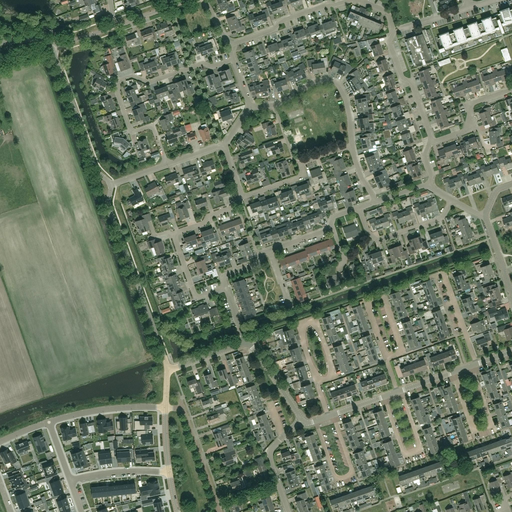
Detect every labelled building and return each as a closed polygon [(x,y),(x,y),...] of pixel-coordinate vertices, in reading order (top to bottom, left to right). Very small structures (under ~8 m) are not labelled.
[(125,0),(127,2),(124,3),(126,9),(140,4),(138,0),(125,0)] [(278,0),(279,3),(276,4),(278,12),(284,10),(282,5),(285,4),(283,0),(278,0)] [(227,2),(218,5),(220,11),(226,9),(227,12),(235,10),(232,4),(230,4),(229,1),(227,2)] [(278,12),(276,4),(271,5),(270,2),(266,4),(268,10),(271,9),(273,14),(278,12)] [(96,3),(87,6),(89,11),(92,10),(93,13),(102,10),(100,6),(97,6),(96,3)] [(352,22),(357,8),(355,7),(354,11),(350,10),(346,19),(352,22)] [(357,8),(352,22),(357,24),(361,14),(358,13),(359,8),(357,8)] [(258,16),(261,24),(267,22),(266,18),(269,17),(266,9),(261,11),(263,15),(258,16)] [(482,38),(483,41),(490,39),(489,36),(496,33),(497,36),(506,33),(505,31),(508,30),(507,27),(511,25),(511,9),(510,11),(509,9),(501,12),(501,14),(498,15),(499,17),(492,19),(491,17),(482,20),(483,22),(477,24),(477,22),(468,26),(469,28),(463,30),(463,28),(454,31),(455,33),(449,35),(448,33),(440,36),(441,38),(438,39),(441,49),(439,49),(440,53),(443,53),(444,56),(447,54),(446,51),(454,49),(455,52),(462,49),(460,46),(468,44),(469,47),(476,44),(475,41),(482,38)] [(228,25),(238,21),(236,18),(239,17),(237,11),(231,13),(232,17),(226,19),(228,25)] [(357,24),(356,25),(359,27),(360,25),(362,26),(368,12),(366,11),(364,15),(361,14),(357,24)] [(370,13),(368,12),(362,26),(367,28),(371,18),(368,17),(370,13)] [(261,24),(258,16),(254,18),(253,14),(248,16),(250,23),(254,22),(255,26),(261,24)] [(374,20),(371,18),(367,28),(372,30),(378,16),(376,15),(374,20)] [(380,17),(378,16),(372,30),(377,32),(381,23),(378,21),(380,17)] [(240,20),(238,21),(228,25),(230,31),(236,29),(237,32),(245,30),(243,26),(242,26),(240,20)] [(332,21),(327,23),(330,33),(335,32),(334,28),(336,28),(334,21),(332,22),(332,21)] [(155,32),(157,39),(160,38),(159,35),(165,33),(166,36),(173,34),(171,26),(168,27),(166,23),(156,27),(157,31),(155,32)] [(322,25),(320,26),(322,32),(323,34),(325,33),(326,35),(330,33),(327,23),(322,24),(322,25)] [(317,24),(312,26),(315,34),(316,36),(321,35),(320,33),(320,32),(320,33),(322,32),(320,26),(318,26),(317,24)] [(315,34),(312,26),(307,27),(308,29),(306,30),(307,34),(310,33),(310,36),(315,34)] [(157,39),(155,32),(152,33),(150,29),(146,30),(146,31),(141,33),(143,40),(152,36),(154,40),(157,39)] [(307,34),(306,30),(304,30),(303,29),(298,31),(301,39),(306,37),(306,35),(307,34)] [(301,39),(298,31),(293,32),(294,34),(292,34),(294,40),(296,40),(297,41),(301,39)] [(415,34),(416,36),(407,39),(408,42),(406,43),(409,51),(411,50),(412,55),(411,56),(414,64),(415,63),(416,66),(423,63),(424,65),(426,65),(426,62),(432,60),(431,57),(433,57),(430,49),(428,49),(426,43),(429,42),(425,31),(415,34)] [(135,34),(126,37),(128,45),(134,42),(135,46),(141,44),(139,37),(136,38),(135,34)] [(291,38),(286,39),(289,48),(294,46),(294,48),(296,47),(293,38),(291,39),(291,38)] [(205,46),(208,54),(214,51),(213,47),(216,46),(213,39),(207,41),(209,45),(205,46)] [(289,48),(286,39),(281,41),(281,43),(279,43),(281,48),(283,48),(284,50),(289,48)] [(372,52),(381,49),(379,44),(378,44),(377,41),(368,44),(369,47),(370,47),(372,52)] [(204,43),(200,45),(194,47),(197,54),(200,53),(201,56),(208,54),(205,46),(204,43)] [(281,48),(279,43),(277,44),(277,43),(272,44),(275,53),(280,51),(279,49),(281,48)] [(275,53),(272,44),(267,46),(267,48),(265,48),(267,53),(269,52),(270,55),(275,53)] [(507,48),(501,50),(505,62),(511,60),(507,48)] [(381,49),(372,52),(374,57),(373,57),(374,60),(382,57),(381,54),(383,54),(381,49)] [(246,59),(254,56),(255,55),(253,50),(243,53),(246,59)] [(176,52),(171,53),(168,55),(169,57),(172,65),(177,63),(176,60),(179,59),(176,52)] [(121,61),(118,63),(121,71),(127,69),(126,65),(129,64),(125,54),(120,56),(121,61)] [(101,67),(100,69),(101,71),(103,72),(104,71),(106,76),(114,73),(112,68),(115,67),(110,55),(106,57),(108,64),(102,66),(103,67),(101,67)] [(165,55),(162,56),(160,57),(163,65),(166,64),(167,67),(172,65),(169,57),(166,58),(165,55)] [(147,58),(152,72),(157,70),(155,64),(158,63),(156,56),(150,58),(152,62),(149,63),(147,58)] [(342,61),(338,59),(333,57),(330,64),(333,65),(331,70),(336,73),(342,61)] [(382,57),(374,60),(375,63),(376,63),(378,67),(387,64),(385,59),(383,60),(382,57)] [(152,72),(147,58),(145,59),(144,61),(145,62),(139,64),(141,69),(144,68),(147,74),(152,72)] [(321,59),(321,61),(318,62),(318,64),(319,73),(325,72),(324,66),(327,65),(326,58),(321,59)] [(450,58),(438,62),(440,67),(451,63),(450,58)] [(319,73),(318,64),(314,64),(313,60),(308,61),(309,68),(312,67),(313,73),(319,73)] [(342,61),(336,73),(342,75),(344,70),(349,72),(354,67),(345,63),(346,63),(345,62),(342,61)] [(297,72),(301,80),(306,77),(303,72),(306,70),(303,64),(298,66),(300,71),(297,72)] [(378,67),(380,72),(378,73),(379,76),(388,73),(387,70),(389,69),(387,64),(378,67)] [(259,70),(257,65),(249,68),(251,74),(254,73),(255,76),(262,73),(261,70),(259,70)] [(502,71),(506,81),(509,79),(509,78),(511,76),(508,65),(506,66),(507,69),(502,71)] [(132,68),(120,73),(122,78),(134,74),(132,68)] [(295,68),(287,72),(286,72),(287,74),(290,81),(294,79),(295,83),(301,80),(297,72),(295,68)] [(420,80),(430,76),(429,71),(431,70),(430,68),(419,72),(420,75),(419,76),(420,80)] [(229,69),(218,73),(222,82),(232,79),(229,69)] [(506,81),(502,71),(498,72),(497,69),(495,70),(494,70),(498,81),(501,80),(502,82),(506,81)] [(362,80),(361,77),(356,70),(349,75),(351,79),(347,82),(350,87),(362,80)] [(493,74),(489,75),(492,85),(496,84),(495,82),(498,81),(494,70),(492,71),(493,74)] [(388,73),(379,76),(377,77),(379,80),(383,79),(384,83),(393,79),(392,75),(390,75),(389,72),(388,73)] [(96,80),(93,86),(98,89),(98,90),(102,92),(107,83),(97,78),(99,75),(96,73),(93,79),(96,80)] [(213,74),(207,76),(210,86),(214,84),(215,88),(221,86),(219,79),(215,80),(213,74)] [(282,81),(280,82),(282,90),(288,88),(286,82),(290,81),(287,74),(281,76),(282,81)] [(492,85),(489,75),(484,77),(483,74),(481,75),(485,86),(488,85),(488,87),(492,85)] [(430,76),(420,80),(421,83),(423,83),(424,86),(435,82),(435,79),(432,80),(430,76)] [(477,80),(472,82),(476,92),(479,91),(479,89),(482,88),(478,77),(476,78),(477,80)] [(282,90),(280,82),(277,83),(275,78),(269,80),(272,87),(275,86),(277,92),(282,90)] [(384,83),(386,87),(382,88),(383,92),(386,91),(392,89),(395,88),(394,85),(395,84),(393,79),(384,83)] [(186,80),(180,82),(183,91),(186,90),(188,95),(194,93),(191,84),(187,85),(186,80)] [(259,83),(262,96),(268,95),(267,89),(270,88),(268,80),(262,82),(263,84),(259,85),(259,83)] [(362,80),(350,87),(353,93),(358,90),(361,94),(368,89),(362,80)] [(136,85),(133,86),(132,83),(129,84),(128,81),(126,82),(128,87),(123,88),(125,92),(127,97),(136,94),(134,90),(138,89),(136,85)] [(463,85),(459,87),(462,97),(466,96),(465,94),(468,93),(464,81),(462,82),(463,85)] [(467,81),(464,81),(468,93),(471,92),(472,93),(476,92),(472,82),(468,83),(467,81)] [(180,82),(173,84),(175,89),(172,91),(174,97),(175,100),(177,99),(181,98),(179,92),(183,91),(180,82)] [(435,82),(424,86),(425,89),(424,89),(425,93),(435,89),(433,85),(436,84),(435,82)] [(249,85),(249,86),(248,86),(251,96),(256,95),(257,98),(262,96),(259,83),(256,84),(256,83),(249,85)] [(462,97),(459,87),(454,88),(453,85),(451,86),(455,98),(458,96),(458,98),(462,97)] [(166,87),(160,89),(163,97),(167,95),(168,99),(171,98),(174,97),(172,91),(171,90),(168,92),(166,87)] [(392,89),(386,91),(383,92),(384,96),(386,95),(387,99),(397,96),(395,91),(396,91),(395,88),(392,89)] [(163,97),(160,89),(154,91),(156,96),(153,97),(157,110),(161,109),(159,102),(160,102),(159,98),(163,97)] [(437,94),(435,89),(425,93),(426,97),(428,96),(429,99),(440,95),(439,93),(437,94)] [(238,97),(237,97),(235,93),(232,94),(231,91),(224,94),(226,99),(230,97),(232,103),(234,102),(235,103),(239,102),(239,101),(239,100),(238,97)] [(137,97),(136,94),(127,97),(129,103),(135,101),(136,104),(146,100),(144,95),(137,97)] [(357,106),(367,104),(366,101),(370,101),(369,94),(362,95),(362,99),(356,100),(357,106)] [(107,95),(100,97),(102,102),(103,101),(106,111),(114,109),(111,98),(108,99),(107,95)] [(398,100),(397,96),(387,99),(389,104),(390,104),(390,106),(404,101),(403,98),(398,100)] [(432,109),(442,106),(441,101),(443,100),(442,98),(431,102),(432,105),(431,106),(432,109)] [(405,104),(404,101),(390,106),(391,108),(392,113),(401,110),(400,106),(405,104)] [(134,116),(143,113),(141,109),(145,108),(143,103),(137,106),(138,108),(132,111),(134,116)] [(367,107),(367,104),(357,106),(358,112),(363,111),(364,114),(372,112),(371,107),(367,107)] [(442,106),(432,109),(433,113),(435,112),(436,116),(447,111),(447,109),(444,110),(442,106)] [(482,120),(491,117),(489,113),(491,112),(490,107),(484,109),(485,112),(479,114),(482,120)] [(230,110),(220,114),(223,121),(232,118),(230,110)] [(403,114),(401,110),(392,113),(394,118),(395,118),(395,120),(409,115),(408,112),(403,114)] [(447,111),(436,116),(437,119),(436,119),(437,123),(447,119),(445,115),(448,114),(447,111)] [(144,117),(143,113),(134,116),(136,122),(142,120),(143,123),(149,121),(148,116),(144,117)] [(111,114),(104,117),(106,122),(109,121),(112,129),(121,126),(118,117),(113,119),(111,114)] [(165,119),(160,121),(161,125),(161,124),(164,131),(171,128),(168,121),(173,119),(171,114),(164,116),(165,119)] [(373,123),(368,124),(368,120),(372,120),(372,114),(364,115),(365,118),(359,119),(360,125),(373,123)] [(410,118),(409,115),(395,120),(396,122),(397,127),(410,122),(409,119),(405,121),(405,120),(410,118)] [(492,121),(491,117),(482,120),(484,126),(489,124),(490,127),(496,125),(494,120),(492,121)] [(447,119),(437,123),(438,127),(440,126),(441,129),(452,125),(451,123),(449,124),(447,119)] [(269,122),(262,124),(263,129),(266,129),(269,137),(276,134),(273,124),(270,125),(269,122)] [(410,122),(397,127),(399,132),(400,131),(400,133),(414,128),(413,125),(408,127),(407,126),(411,125),(410,122)] [(373,123),(360,125),(360,131),(367,130),(367,133),(374,132),(373,126),(373,123)] [(174,134),(166,137),(168,144),(178,141),(176,135),(181,134),(179,128),(172,131),(174,134)] [(201,135),(203,141),(210,139),(208,134),(209,134),(207,128),(198,131),(200,135),(201,135)] [(414,128),(400,133),(401,135),(402,140),(411,137),(410,133),(415,131),(414,128)] [(490,138),(500,137),(499,133),(502,133),(501,128),(495,128),(495,131),(489,132),(490,138)] [(118,132),(110,135),(112,140),(114,140),(113,145),(119,146),(124,151),(128,146),(130,147),(130,148),(133,147),(131,142),(128,143),(123,139),(120,138),(118,132)] [(189,142),(197,139),(195,133),(187,135),(189,142)] [(240,136),(236,142),(245,148),(248,143),(251,146),(254,141),(253,140),(254,138),(253,136),(250,134),(249,133),(245,139),(240,136)] [(362,144),(370,142),(370,140),(374,139),(373,133),(361,135),(362,138),(360,138),(362,144)] [(413,142),(411,137),(402,140),(404,145),(403,146),(404,148),(409,147),(413,146),(412,143),(413,142)] [(469,140),(472,148),(476,147),(477,149),(482,148),(480,142),(477,143),(475,137),(469,140)] [(500,142),(500,137),(490,138),(491,145),(497,144),(497,147),(503,146),(503,141),(500,142)] [(140,149),(136,150),(139,158),(145,156),(143,151),(149,149),(148,145),(146,139),(137,142),(140,149)] [(472,148),(469,140),(464,142),(461,143),(464,154),(465,154),(465,156),(470,154),(469,149),(472,148)] [(370,142),(362,144),(363,150),(369,149),(370,152),(377,150),(375,141),(370,142)] [(272,142),(265,145),(267,152),(271,150),(273,155),(283,151),(281,144),(274,146),(272,142)] [(450,146),(453,155),(457,154),(458,156),(463,154),(461,148),(458,150),(456,144),(450,146)] [(453,155),(450,146),(444,148),(444,149),(448,159),(448,160),(450,159),(449,156),(453,155)] [(404,148),(401,150),(402,153),(403,152),(405,157),(414,154),(412,149),(410,149),(409,147),(404,148)] [(444,149),(438,151),(440,157),(437,158),(439,164),(444,162),(444,160),(448,159),(444,149)] [(241,157),(239,158),(241,164),(251,161),(249,157),(253,155),(251,150),(245,152),(240,154),(241,157)] [(367,164),(379,160),(378,156),(379,156),(377,151),(370,153),(371,156),(365,158),(367,164)] [(416,159),(414,154),(405,157),(407,162),(406,163),(407,165),(415,162),(414,159),(416,159)] [(333,167),(343,163),(342,158),(336,160),(335,157),(329,159),(331,165),(332,164),(333,167)] [(504,157),(498,159),(501,167),(505,166),(507,170),(511,167),(511,162),(510,158),(506,160),(504,157)] [(285,160),(277,163),(278,167),(279,167),(282,177),(290,175),(288,169),(285,160)] [(379,160),(367,164),(369,170),(375,168),(377,171),(383,168),(381,163),(380,163),(379,160)] [(490,166),(493,175),(499,173),(497,167),(500,166),(498,160),(493,162),(494,164),(490,166)] [(203,168),(200,169),(202,176),(207,174),(206,172),(215,169),(212,161),(206,163),(206,162),(202,163),(203,168)] [(407,165),(407,166),(405,166),(407,174),(408,174),(419,170),(418,165),(416,165),(415,162),(407,165)] [(343,163),(333,167),(334,170),(333,170),(334,176),(341,173),(340,170),(345,168),(343,163)] [(493,175),(490,166),(485,167),(485,165),(480,167),(481,170),(482,173),(485,172),(487,177),(493,175)] [(192,167),(182,170),(185,179),(193,176),(194,181),(200,179),(197,169),(193,171),(192,167)] [(315,170),(319,183),(324,181),(325,182),(328,181),(325,173),(322,174),(320,168),(315,170)] [(252,175),(246,177),(248,184),(257,181),(256,176),(259,175),(257,169),(251,171),(252,175)] [(388,178),(386,175),(387,174),(385,169),(379,172),(380,175),(374,178),(377,183),(388,178)] [(319,183),(315,170),(309,172),(312,178),(309,179),(311,186),(312,187),(314,186),(314,184),(319,183)] [(419,170),(408,174),(410,173),(412,178),(411,178),(412,181),(421,178),(420,175),(421,175),(419,170)] [(477,174),(473,175),(476,184),(482,182),(480,176),(483,175),(482,173),(481,170),(476,171),(477,174)] [(172,175),(165,178),(167,186),(179,182),(176,173),(172,175)] [(342,176),(341,173),(334,176),(336,181),(338,180),(339,183),(349,179),(347,174),(342,176)] [(458,177),(454,179),(457,188),(463,186),(461,180),(464,179),(463,176),(462,173),(457,175),(458,177)] [(468,174),(463,176),(464,179),(465,182),(468,181),(470,186),(476,184),(473,175),(469,177),(468,174)] [(388,178),(377,183),(379,189),(385,186),(386,189),(392,186),(389,178),(388,179),(388,178)] [(457,188),(454,179),(450,180),(449,178),(444,180),(446,186),(449,185),(451,190),(457,188)] [(349,179),(339,183),(340,186),(338,186),(340,192),(346,189),(345,186),(351,184),(349,179)] [(150,186),(144,189),(148,197),(158,191),(161,196),(165,194),(161,186),(157,188),(154,182),(150,185),(150,186)] [(307,183),(302,185),(305,193),(305,194),(306,196),(311,195),(314,194),(312,187),(311,186),(309,187),(307,183)] [(305,193),(302,185),(297,187),(298,191),(295,192),(298,199),(306,197),(306,196),(305,194),(305,193)] [(128,201),(127,203),(128,205),(130,206),(132,204),(133,206),(143,200),(140,193),(139,193),(137,188),(133,191),(135,195),(129,199),(130,200),(128,201)] [(220,190),(212,193),(213,197),(214,197),(216,203),(223,200),(222,197),(224,196),(224,197),(228,196),(226,189),(220,191),(220,190)] [(346,189),(340,192),(342,197),(344,196),(345,199),(355,195),(353,190),(347,192),(346,189)] [(291,190),(286,192),(290,203),(295,201),(298,199),(295,192),(292,193),(291,190)] [(290,203),(286,192),(281,194),(282,196),(279,197),(282,205),(284,204),(285,205),(290,203)] [(207,193),(201,195),(202,199),(195,202),(197,209),(203,207),(207,206),(206,201),(209,200),(207,193)] [(181,201),(175,204),(177,209),(181,220),(189,217),(187,209),(190,208),(187,201),(187,199),(184,200),(182,195),(179,196),(181,201)] [(330,199),(325,200),(329,210),(334,208),(332,204),(335,203),(332,195),(329,196),(330,199)] [(355,195),(345,199),(346,202),(344,202),(346,208),(352,205),(351,202),(357,200),(355,195)] [(511,206),(511,196),(502,199),(504,206),(509,205),(510,207),(511,206)] [(276,197),(271,198),(275,210),(274,209),(279,207),(279,206),(282,205),(279,197),(276,199),(276,197)] [(266,203),(264,204),(266,212),(269,211),(270,210),(270,212),(275,210),(271,198),(266,200),(266,203)] [(320,200),(319,200),(318,198),(316,199),(316,201),(317,203),(319,208),(322,207),(324,212),(329,210),(325,200),(321,202),(320,200)] [(428,202),(423,204),(427,213),(433,211),(431,205),(434,204),(432,198),(427,200),(428,202)] [(259,201),(254,203),(258,215),(266,212),(264,204),(261,205),(259,201)] [(258,215),(254,203),(249,205),(249,206),(247,207),(250,218),(258,215)] [(323,218),(319,208),(317,203),(313,205),(315,210),(316,213),(312,214),(316,223),(321,222),(320,220),(320,219),(323,218)] [(427,213),(423,204),(419,205),(419,203),(413,205),(415,211),(419,210),(421,215),(427,213)] [(412,206),(411,207),(406,209),(406,211),(402,212),(405,221),(411,219),(410,214),(413,213),(413,212),(414,212),(412,206)] [(168,212),(169,214),(158,218),(161,226),(168,224),(167,221),(171,220),(171,219),(175,218),(172,210),(171,207),(169,208),(170,211),(168,212)] [(307,214),(305,214),(304,211),(302,212),(307,224),(306,222),(309,221),(310,223),(311,225),(316,223),(312,214),(311,212),(307,214)] [(301,218),(296,219),(300,229),(305,227),(304,225),(307,224),(303,212),(300,213),(300,216),(301,218)] [(405,221),(402,212),(398,214),(397,212),(392,214),(394,219),(397,218),(399,223),(405,221)] [(511,212),(510,213),(511,216),(509,217),(509,218),(503,220),(506,228),(511,225),(511,212)] [(143,219),(135,222),(137,227),(140,233),(150,230),(147,222),(151,220),(149,214),(142,216),(143,219)] [(380,219),(383,228),(389,226),(387,221),(390,220),(388,214),(384,215),(384,218),(380,219)] [(467,225),(468,225),(469,224),(467,221),(466,221),(465,218),(460,220),(459,217),(453,219),(455,224),(457,223),(459,227),(459,228),(467,225)] [(383,228),(380,219),(376,221),(375,218),(368,221),(371,227),(374,225),(376,231),(383,228)] [(235,221),(239,233),(241,232),(240,229),(243,228),(240,219),(235,221)] [(300,229),(296,219),(288,222),(293,235),(296,234),(294,231),(300,229)] [(235,221),(229,223),(233,232),(236,230),(237,234),(239,233),(235,221)] [(293,235),(288,222),(280,225),(280,226),(284,236),(289,234),(290,237),(293,235)] [(233,232),(229,223),(224,224),(228,237),(230,236),(229,233),(233,232)] [(228,237),(224,224),(218,226),(222,236),(225,234),(226,237),(228,237)] [(274,227),(272,228),(277,241),(280,240),(279,237),(284,236),(280,226),(280,225),(274,227)] [(354,225),(343,229),(346,239),(358,235),(361,234),(358,227),(356,228),(354,225)] [(459,228),(459,227),(454,229),(455,231),(460,229),(461,234),(471,231),(470,227),(469,228),(468,225),(467,225),(459,228)] [(269,228),(264,230),(268,243),(273,241),(274,242),(277,241),(272,228),(269,229),(269,228)] [(212,229),(206,231),(211,243),(219,240),(217,233),(214,234),(212,229)] [(259,233),(258,233),(257,230),(255,231),(256,234),(257,235),(255,236),(257,240),(258,239),(259,241),(262,240),(263,244),(268,243),(264,230),(258,232),(259,233)] [(203,238),(200,239),(202,246),(211,243),(206,231),(201,233),(203,238)] [(435,233),(438,241),(441,240),(443,244),(449,242),(447,236),(443,237),(441,231),(435,233)] [(471,231),(461,234),(463,239),(461,240),(463,244),(468,242),(467,239),(472,238),(471,235),(472,234),(471,231)] [(438,241),(435,233),(429,235),(431,241),(427,243),(430,248),(435,246),(434,243),(438,241)] [(195,235),(189,237),(192,245),(195,244),(196,248),(202,246),(200,239),(199,238),(197,239),(195,235)] [(414,239),(417,249),(421,247),(422,250),(428,248),(426,241),(422,242),(420,236),(414,239)] [(192,245),(189,237),(184,239),(186,245),(183,246),(185,252),(191,250),(189,246),(192,245)] [(240,251),(249,248),(248,243),(241,245),(241,243),(243,242),(242,239),(235,242),(236,245),(238,244),(240,251)] [(332,239),(326,241),(329,250),(335,248),(332,239)] [(417,249),(414,239),(408,241),(410,246),(407,247),(409,255),(415,253),(414,250),(417,249)] [(154,240),(147,242),(149,249),(154,247),(157,255),(164,253),(163,249),(164,248),(161,241),(156,243),(154,240)] [(329,250),(326,241),(321,243),(324,252),(329,250)] [(321,243),(315,245),(319,254),(324,252),(321,243)] [(319,254),(315,245),(310,246),(313,256),(319,254)] [(394,248),(398,257),(401,256),(402,259),(408,257),(406,250),(403,252),(401,245),(394,248)] [(313,256),(310,246),(305,248),(306,251),(307,254),(306,254),(308,258),(313,256)] [(249,248),(240,251),(243,259),(238,261),(239,264),(247,261),(246,258),(245,256),(251,254),(249,248)] [(398,257),(394,248),(388,250),(390,256),(387,257),(389,264),(395,262),(394,258),(398,257)] [(221,255),(225,264),(230,262),(228,256),(231,255),(229,249),(223,251),(224,254),(221,255)] [(374,252),(377,263),(383,261),(385,267),(388,266),(385,256),(382,257),(379,250),(374,252)] [(306,251),(300,253),(303,262),(308,260),(308,258),(306,254),(307,254),(306,251)] [(225,264),(221,255),(219,256),(217,252),(211,255),(213,261),(217,260),(220,266),(225,264)] [(377,263),(374,252),(370,253),(365,254),(367,259),(369,258),(369,259),(368,260),(367,261),(366,262),(369,271),(374,270),(372,265),(377,263)] [(300,253),(295,254),(298,264),(303,262),(300,253)] [(295,254),(289,256),(292,266),(298,264),(295,254)] [(196,269),(205,266),(204,262),(209,261),(207,255),(200,257),(201,261),(195,263),(197,268),(196,269)] [(159,268),(172,263),(170,257),(165,259),(164,256),(157,259),(158,262),(160,261),(162,266),(159,267),(159,268)] [(289,256),(284,258),(287,267),(292,266),(289,256)] [(287,267),(284,258),(278,260),(282,269),(287,267)] [(482,274),(491,270),(489,264),(485,266),(484,262),(475,265),(477,271),(481,270),(482,274)] [(172,263),(159,268),(160,272),(160,274),(157,274),(158,277),(170,273),(169,270),(174,269),(172,263)] [(349,272),(352,278),(358,276),(353,263),(350,265),(352,271),(349,272)] [(207,269),(205,266),(196,269),(198,276),(202,275),(202,273),(205,272),(206,275),(213,273),(211,267),(207,269)] [(455,283),(464,280),(463,276),(466,275),(464,270),(458,272),(459,276),(453,277),(455,283)] [(491,270),(482,274),(484,277),(481,278),(483,284),(489,282),(488,278),(493,276),(491,270)] [(170,273),(158,277),(158,278),(162,276),(164,281),(166,281),(167,284),(177,280),(176,275),(170,276),(169,274),(170,273)] [(332,278),(326,280),(325,275),(320,277),(323,284),(325,283),(327,290),(340,285),(338,281),(334,282),(332,278)] [(292,286),(301,283),(299,278),(290,281),(292,286)] [(235,289),(247,285),(245,281),(244,282),(243,279),(236,282),(232,283),(235,289)] [(177,280),(167,284),(168,289),(163,291),(164,294),(175,290),(174,288),(179,286),(177,280)] [(423,289),(432,286),(429,280),(421,283),(423,289)] [(465,284),(464,280),(455,283),(458,289),(461,288),(462,291),(465,290),(470,289),(471,288),(468,282),(465,284)] [(413,293),(416,292),(414,288),(419,286),(418,281),(410,284),(412,291),(413,293)] [(301,283),(292,286),(294,292),(303,289),(301,283)] [(496,288),(495,284),(483,288),(485,294),(489,293),(490,296),(499,293),(497,287),(496,288)] [(247,285),(235,289),(237,295),(249,291),(247,285)] [(434,293),(432,286),(423,289),(425,296),(434,293)] [(303,289),(294,292),(296,297),(305,294),(303,289)] [(176,290),(175,290),(164,294),(164,295),(167,293),(168,297),(171,297),(172,301),(184,297),(182,292),(177,293),(176,290)] [(249,291),(237,295),(239,301),(251,297),(249,291)] [(392,301),(401,298),(399,292),(390,294),(392,301)] [(463,306),(472,303),(471,299),(475,298),(473,292),(471,292),(466,294),(467,298),(461,300),(463,306)] [(436,299),(434,293),(425,296),(428,302),(436,299)] [(502,299),(499,293),(490,296),(491,300),(488,301),(490,307),(501,303),(500,299),(502,299)] [(305,294),(296,297),(298,303),(307,300),(305,294)] [(186,302),(184,297),(172,301),(174,306),(175,310),(182,307),(181,304),(186,302)] [(251,297),(239,301),(241,307),(253,303),(251,297)] [(403,304),(401,298),(392,301),(395,307),(403,304)] [(428,302),(429,305),(426,306),(427,309),(430,308),(438,305),(436,299),(428,302)] [(253,303),(241,307),(243,313),(255,309),(253,303)] [(354,314),(362,311),(360,305),(357,306),(356,303),(348,306),(349,309),(352,308),(354,314)] [(472,303),(463,306),(465,312),(471,310),(472,313),(478,311),(480,311),(477,305),(473,306),(472,303)] [(403,304),(395,307),(397,313),(405,310),(403,304)] [(198,308),(191,310),(194,318),(195,320),(196,321),(200,319),(199,316),(201,316),(202,319),(210,316),(211,317),(216,315),(219,314),(216,307),(214,308),(208,310),(206,305),(204,306),(203,305),(198,307),(198,308)] [(488,310),(486,311),(486,312),(486,314),(487,316),(489,315),(490,318),(494,316),(496,321),(508,317),(505,309),(496,312),(495,308),(488,310)] [(255,309),(243,313),(245,319),(248,318),(256,316),(255,313),(256,313),(255,309)] [(405,310),(397,313),(399,319),(407,316),(405,310)] [(434,319),(442,316),(440,310),(432,313),(434,319)] [(364,317),(362,311),(354,314),(356,320),(364,317)] [(330,316),(327,317),(322,319),(324,325),(332,322),(330,316)] [(445,322),(442,316),(434,319),(436,325),(445,322)] [(366,323),(364,317),(356,320),(358,326),(366,323)] [(482,320),(470,325),(473,331),(476,330),(477,333),(485,330),(483,325),(484,325),(482,320)] [(404,330),(412,327),(410,321),(402,324),(404,330)] [(332,322),(324,325),(326,331),(334,328),(332,322)] [(447,329),(445,322),(436,325),(438,332),(447,329)] [(366,323),(358,326),(360,332),(369,330),(366,323)] [(505,325),(496,328),(498,333),(504,331),(507,341),(511,338),(511,327),(506,329),(505,325)] [(412,327),(404,330),(406,336),(414,333),(412,327)] [(334,328),(326,331),(328,337),(337,334),(334,328)] [(285,338),(294,335),(292,329),(282,332),(279,333),(282,339),(285,338)] [(438,332),(440,335),(438,336),(437,337),(439,341),(445,339),(445,336),(449,335),(447,329),(438,332)] [(414,333),(406,336),(408,342),(416,339),(414,333)] [(484,338),(476,341),(479,349),(489,346),(487,342),(491,340),(488,333),(483,335),(484,338)] [(337,334),(328,337),(331,343),(339,340),(337,334)] [(294,335),(285,338),(287,344),(296,342),(294,335)] [(363,344),(372,341),(370,335),(361,338),(363,344)] [(419,348),(416,339),(408,342),(410,348),(412,347),(413,350),(419,348)] [(374,347),(372,341),(363,344),(365,350),(374,347)] [(335,354),(344,351),(342,345),(333,348),(335,354)] [(291,357),(300,354),(298,347),(289,350),(291,357)] [(374,347),(365,350),(368,356),(376,353),(374,347)] [(448,352),(451,360),(457,358),(454,349),(449,351),(447,347),(445,348),(446,352),(448,352)] [(448,352),(446,352),(443,353),(441,349),(439,350),(441,354),(442,354),(445,362),(451,360),(448,352)] [(344,351),(335,354),(338,360),(346,357),(348,356),(347,354),(345,354),(344,351)] [(442,354),(441,354),(437,355),(435,351),(433,352),(435,356),(436,356),(439,365),(445,362),(442,354)] [(240,353),(233,356),(235,360),(237,366),(245,363),(243,357),(242,357),(240,353)] [(376,353),(368,356),(370,362),(369,362),(370,365),(378,362),(377,360),(378,359),(376,353)] [(436,356),(435,356),(431,357),(430,353),(425,355),(426,357),(429,365),(429,366),(432,365),(433,367),(439,365),(436,356)] [(300,354),(291,357),(294,363),(302,360),(300,354)] [(346,357),(338,360),(340,366),(348,363),(346,357)] [(418,357),(415,358),(417,363),(418,362),(421,371),(427,369),(426,366),(429,365),(426,357),(423,358),(424,360),(419,362),(418,357)] [(413,364),(412,360),(409,360),(411,365),(412,364),(415,373),(421,371),(418,362),(417,363),(413,364)] [(412,364),(411,365),(407,366),(406,362),(403,362),(405,367),(406,366),(409,375),(415,373),(412,364)] [(248,369),(245,363),(237,366),(239,372),(248,369)] [(348,363),(340,366),(342,372),(346,370),(347,373),(354,371),(352,366),(349,366),(348,363)] [(406,366),(405,367),(401,368),(400,364),(397,364),(399,369),(400,369),(403,377),(409,375),(406,366)] [(298,375),(306,372),(304,366),(296,369),(298,375)] [(234,386),(232,381),(233,381),(230,374),(227,375),(225,369),(218,372),(221,380),(227,378),(229,382),(228,383),(230,387),(234,386)] [(248,369),(239,372),(241,378),(250,375),(248,369)] [(484,374),(482,375),(484,381),(492,378),(496,377),(495,374),(491,376),(490,372),(491,372),(490,369),(482,372),(484,374)] [(378,376),(381,385),(387,383),(384,374),(379,376),(378,371),(375,372),(377,377),(378,376)] [(306,372),(298,375),(300,381),(308,379),(306,372)] [(211,374),(204,376),(207,384),(211,383),(213,387),(218,385),(216,380),(213,381),(211,374)] [(378,376),(377,377),(373,378),(372,374),(369,374),(371,379),(372,378),(375,387),(381,385),(378,376)] [(250,375),(241,378),(244,384),(252,381),(250,375)] [(372,378),(371,379),(367,380),(366,376),(363,377),(365,381),(366,381),(369,389),(375,387),(372,378)] [(366,381),(365,381),(361,382),(360,378),(358,379),(359,384),(360,383),(363,391),(369,389),(366,381)] [(492,378),(484,381),(486,387),(494,384),(492,378)] [(204,392),(200,381),(196,382),(195,379),(188,382),(190,388),(194,387),(196,395),(204,392)] [(354,384),(354,385),(350,386),(348,382),(346,383),(347,387),(348,387),(352,396),(358,394),(356,389),(359,388),(357,383),(354,384)] [(304,393),(312,391),(310,384),(302,387),(304,393)] [(348,387),(347,387),(344,388),(342,384),(340,385),(341,389),(342,389),(346,398),(352,396),(348,387)] [(452,392),(450,386),(448,387),(447,384),(438,387),(439,391),(439,390),(442,396),(444,395),(452,392)] [(494,384),(486,387),(488,393),(496,390),(494,384)] [(248,394),(244,395),(243,396),(241,392),(238,393),(240,397),(257,391),(254,385),(246,388),(248,394)] [(336,386),(334,387),(335,391),(337,391),(340,400),(346,398),(342,389),(341,389),(338,391),(336,386)] [(334,387),(330,388),(328,389),(330,394),(331,394),(334,402),(340,400),(337,391),(335,391),(334,387)] [(496,390),(488,393),(490,399),(493,398),(494,401),(508,396),(501,398),(499,393),(498,394),(496,390)] [(259,397),(257,391),(240,397),(241,401),(244,400),(244,399),(243,399),(249,397),(251,400),(259,397)] [(315,397),(312,391),(304,393),(306,400),(315,397)] [(452,392),(444,395),(446,401),(454,398),(452,392)] [(299,405),(306,403),(305,400),(300,401),(298,395),(295,396),(297,404),(299,404),(299,405)] [(508,396),(494,401),(495,404),(493,405),(495,411),(504,408),(502,403),(510,401),(508,396)] [(261,403),(259,397),(251,400),(253,406),(261,403)] [(418,398),(415,399),(411,400),(413,406),(421,404),(427,402),(425,398),(425,397),(422,399),(422,400),(420,400),(419,397),(418,398)] [(202,403),(204,408),(211,406),(210,404),(213,403),(211,398),(207,400),(207,401),(202,403)] [(454,398),(446,401),(448,407),(456,404),(454,398)] [(263,409),(261,403),(253,406),(255,412),(263,409)] [(423,409),(421,404),(413,406),(415,412),(423,409)] [(459,411),(456,404),(448,407),(450,413),(459,411)] [(216,411),(217,414),(207,418),(209,424),(220,420),(218,416),(224,413),(224,412),(229,410),(228,407),(222,409),(216,411)] [(506,414),(504,408),(495,411),(497,417),(506,414)] [(375,420),(384,417),(381,411),(378,412),(376,409),(370,411),(371,414),(373,414),(375,420)] [(423,409),(415,412),(417,418),(425,415),(423,409)] [(259,423),(267,420),(265,414),(257,417),(259,423)] [(508,420),(506,414),(497,417),(500,423),(508,420)] [(427,419),(425,415),(417,418),(420,424),(427,422),(428,425),(431,423),(429,418),(427,419)] [(460,417),(457,418),(456,415),(448,418),(450,423),(452,422),(453,426),(462,423),(460,417)] [(135,421),(135,429),(145,429),(145,425),(152,425),(152,417),(148,417),(148,416),(145,416),(145,417),(140,417),(140,421),(135,421)] [(119,421),(116,421),(117,429),(120,428),(120,430),(125,429),(125,433),(132,433),(131,422),(127,423),(127,417),(119,418),(119,421)] [(386,423),(384,417),(375,420),(377,426),(386,423)] [(105,420),(97,421),(99,433),(107,432),(107,430),(113,429),(112,422),(107,422),(107,423),(106,423),(105,420)] [(267,420),(259,423),(261,429),(269,426),(267,420)] [(510,426),(508,420),(500,423),(502,429),(510,426)] [(345,430),(353,427),(351,421),(343,424),(345,430)] [(80,424),(82,436),(82,435),(93,433),(91,423),(86,424),(86,423),(80,424)] [(386,423),(377,426),(380,432),(388,429),(386,423)] [(464,429),(462,423),(453,426),(456,432),(464,429)] [(213,434),(215,441),(228,436),(225,429),(230,427),(228,424),(220,427),(222,431),(213,434)] [(269,426),(261,429),(263,435),(271,432),(269,426)] [(69,427),(61,429),(64,440),(71,439),(71,441),(78,440),(75,429),(71,430),(69,431),(69,427)] [(353,427),(345,430),(347,436),(355,433),(353,427)] [(425,436),(433,433),(431,427),(422,430),(425,436)] [(388,429),(380,432),(382,438),(390,435),(388,429)] [(466,435),(464,429),(456,432),(458,438),(466,435)] [(146,431),(137,431),(138,436),(142,435),(143,444),(146,444),(146,445),(150,444),(153,444),(153,433),(146,434),(146,431)] [(271,432),(263,435),(265,441),(274,438),(271,432)] [(313,434),(312,432),(301,436),(302,440),(304,440),(306,439),(307,443),(315,441),(313,434)] [(358,439),(355,433),(347,436),(349,442),(358,439)] [(435,439),(433,433),(425,436),(427,442),(435,439)] [(42,435),(33,438),(37,449),(42,448),(43,451),(48,449),(45,441),(44,441),(42,435)] [(468,441),(466,435),(458,438),(460,444),(468,441)] [(228,436),(215,441),(218,447),(226,444),(228,448),(234,446),(232,439),(229,440),(228,436)] [(503,440),(506,448),(511,445),(511,444),(510,438),(503,440)] [(358,439),(349,442),(351,448),(352,448),(353,451),(363,447),(365,447),(362,441),(359,442),(358,439)] [(393,447),(391,441),(389,441),(388,439),(380,441),(382,447),(384,446),(385,450),(393,447)] [(435,439),(427,442),(429,448),(437,445),(435,439)] [(506,448),(503,440),(497,442),(500,450),(506,448)] [(19,444),(16,446),(19,453),(27,450),(28,452),(34,449),(31,443),(28,444),(27,441),(23,443),(23,442),(19,444)] [(315,441),(307,443),(309,449),(318,447),(315,441)] [(500,450),(497,442),(491,444),(494,452),(500,450)] [(491,444),(486,446),(488,454),(494,452),(491,444)] [(437,445),(429,448),(431,454),(439,451),(437,445)] [(486,446),(480,448),(482,456),(488,454),(486,446)] [(77,452),(71,454),(73,458),(72,458),(73,461),(86,457),(84,450),(83,447),(76,449),(77,452)] [(320,453),(318,447),(309,449),(311,455),(320,453)] [(353,451),(352,452),(353,455),(354,454),(356,460),(365,457),(363,451),(364,450),(363,447),(353,451)] [(395,453),(393,447),(385,450),(387,456),(395,453)] [(482,456),(480,448),(474,450),(476,458),(482,456)] [(132,449),(123,449),(124,462),(130,462),(130,457),(131,456),(132,456),(132,457),(133,457),(132,449)] [(147,449),(136,451),(137,458),(142,458),(143,462),(155,461),(154,452),(148,453),(147,449)] [(9,453),(7,450),(0,453),(0,454),(1,456),(5,464),(10,462),(11,464),(17,461),(14,456),(13,453),(12,451),(9,453)] [(114,450),(105,451),(106,464),(112,463),(111,457),(114,456),(114,450)] [(224,453),(226,457),(222,459),(225,466),(234,463),(232,458),(236,457),(234,450),(226,453),(226,452),(224,453)] [(476,458),(474,450),(467,452),(470,460),(476,458)] [(105,451),(94,453),(96,458),(99,458),(100,464),(102,464),(102,465),(106,465),(105,464),(106,464),(105,451)] [(289,451),(286,452),(286,453),(285,451),(281,453),(284,461),(291,458),(292,461),(296,460),(294,453),(290,455),(289,451)] [(322,459),(320,453),(311,455),(313,462),(322,459)] [(398,459),(395,453),(387,456),(389,462),(398,459)] [(261,457),(255,459),(257,466),(264,464),(263,464),(266,463),(263,456),(261,457)] [(86,457),(73,461),(74,464),(75,464),(76,467),(82,465),(83,469),(91,466),(89,462),(88,462),(86,457)] [(365,457),(356,460),(359,466),(367,463),(365,457)] [(398,459),(389,462),(391,468),(400,465),(398,459)] [(47,461),(40,463),(43,472),(55,468),(54,466),(53,462),(48,463),(47,461)] [(440,462),(434,464),(437,472),(443,470),(440,462)] [(359,466),(357,467),(359,470),(360,469),(361,472),(369,469),(372,467),(371,465),(368,466),(367,463),(359,466)] [(269,479),(264,464),(257,466),(263,482),(269,479)] [(437,472),(434,464),(428,466),(431,475),(437,472)] [(317,474),(325,471),(323,465),(314,468),(317,474)] [(431,475),(428,466),(422,468),(425,477),(431,475)] [(288,479),(296,476),(293,467),(284,470),(288,479)] [(55,468),(43,472),(47,481),(53,479),(52,476),(57,474),(56,470),(55,470),(55,468)] [(422,468),(416,470),(419,479),(425,477),(422,468)] [(369,469),(361,472),(363,478),(371,475),(369,469)] [(15,475),(8,478),(9,482),(10,482),(11,484),(24,479),(20,470),(14,472),(15,475)] [(416,470),(410,473),(413,481),(419,479),(416,470)] [(325,471),(317,474),(319,480),(327,477),(325,471)] [(413,481),(410,473),(404,475),(407,483),(413,481)] [(407,483),(404,475),(398,477),(401,485),(402,487),(408,485),(407,483)] [(300,485),(296,476),(288,479),(291,489),(300,485)] [(231,483),(232,486),(230,487),(230,488),(230,490),(232,491),(233,490),(238,489),(238,490),(245,487),(242,477),(238,479),(239,480),(231,483)] [(329,483),(327,477),(319,480),(321,486),(329,483)] [(497,481),(490,483),(493,493),(501,491),(498,484),(502,483),(500,477),(496,478),(497,481)] [(11,486),(12,490),(20,487),(21,491),(27,488),(29,488),(28,484),(26,485),(24,479),(11,484),(11,486)] [(47,481),(46,481),(47,485),(48,484),(50,490),(62,486),(60,480),(54,482),(53,479),(47,481)] [(150,496),(160,493),(157,481),(147,483),(148,485),(139,487),(141,496),(150,494),(150,496)] [(331,489),(329,483),(321,486),(323,492),(331,489)] [(62,486),(50,490),(52,496),(51,496),(52,499),(54,499),(60,497),(59,494),(64,492),(62,486)] [(375,488),(373,489),(372,486),(366,488),(369,496),(370,499),(376,497),(375,494),(377,493),(375,488)] [(22,494),(15,496),(18,502),(28,498),(27,495),(29,494),(27,488),(21,491),(22,494)] [(316,491),(315,488),(312,489),(314,496),(320,494),(318,490),(316,491)] [(366,488),(360,490),(363,499),(369,496),(366,488)] [(360,490),(354,492),(357,501),(358,503),(363,501),(362,499),(363,499),(360,490)] [(298,508),(308,504),(308,501),(305,502),(304,499),(307,498),(305,492),(297,495),(299,501),(296,502),(298,508)] [(357,501),(354,492),(348,494),(351,503),(357,501)] [(465,501),(459,503),(460,507),(457,508),(458,511),(461,511),(462,511),(461,511),(470,511),(469,510),(473,509),(469,500),(466,492),(462,493),(465,501)] [(351,503),(348,494),(347,493),(344,494),(344,495),(342,496),(345,505),(351,503)] [(248,495),(241,498),(234,500),(235,503),(230,505),(232,511),(234,511),(239,510),(239,511),(242,510),(240,503),(242,503),(242,501),(249,499),(248,495)] [(338,497),(336,498),(339,507),(345,505),(342,496),(341,496),(341,495),(338,496),(338,497)] [(480,498),(473,500),(477,511),(484,509),(482,503),(486,502),(484,495),(480,496),(480,498)] [(60,497),(54,499),(57,508),(68,504),(66,498),(63,499),(61,496),(60,497)] [(261,500),(262,503),(258,504),(259,507),(272,503),(269,497),(261,500)] [(28,498),(18,502),(20,508),(25,507),(26,509),(32,507),(28,498)] [(339,507),(336,498),(330,501),(333,509),(339,507)] [(451,504),(452,504),(453,508),(446,510),(446,511),(454,511),(454,510),(457,509),(455,503),(454,503),(453,500),(450,501),(451,504)] [(163,508),(163,506),(162,501),(154,503),(155,511),(163,511),(163,509),(164,509),(164,508),(163,508)] [(274,509),(272,503),(259,507),(260,510),(264,508),(265,511),(274,509)]
